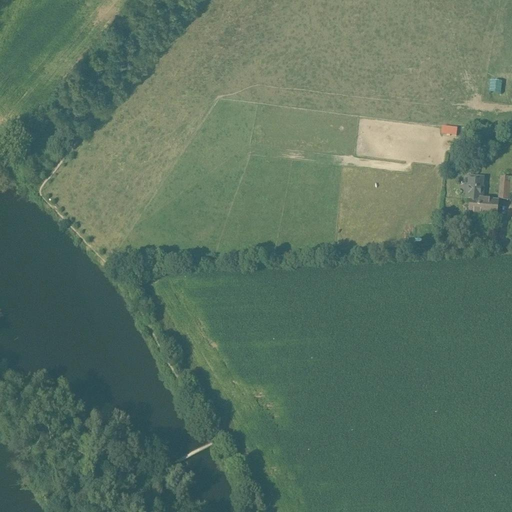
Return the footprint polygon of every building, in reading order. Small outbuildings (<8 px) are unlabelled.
[(458,130),(442,128),(441,136),(457,139),(458,130)] [(510,180),(501,179),(500,190),(509,191),(510,180)] [(483,181),(470,180),(470,190),(469,191),(468,195),(469,196),(469,201),(471,201),(481,202),(481,198),(483,198),(484,190),(482,190),(483,181)] [(509,191),(500,190),(499,202),(508,202),(509,191)] [(481,202),(471,201),(470,218),(498,221),(499,204),(481,202)]
